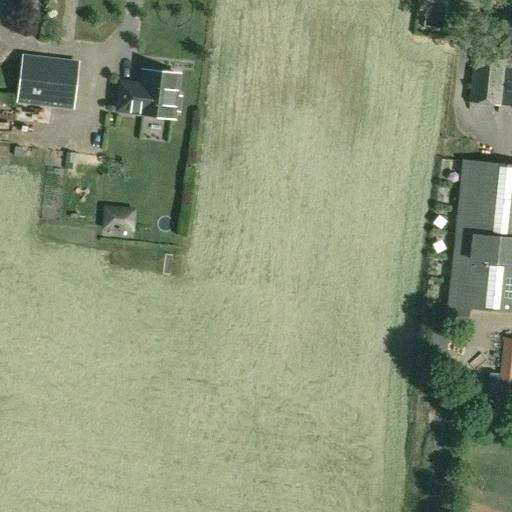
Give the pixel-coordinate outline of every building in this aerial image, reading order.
[(511,22),(503,22),(500,50),(506,51),(505,61),(474,58),(470,103),(511,106),(511,22)] [(79,62),(22,56),(18,101),(74,108),(79,62)] [(177,74),(145,70),(143,85),(121,83),(118,109),(140,112),(140,115),(172,118),(173,110),(178,111),(179,97),(174,97),(177,74)] [(511,166),(464,162),(449,307),(511,312),(511,166)] [(511,338),(506,338),(499,398),(511,399),(511,338)] [(478,405),(480,415),(496,412),(495,402),(478,405)]
